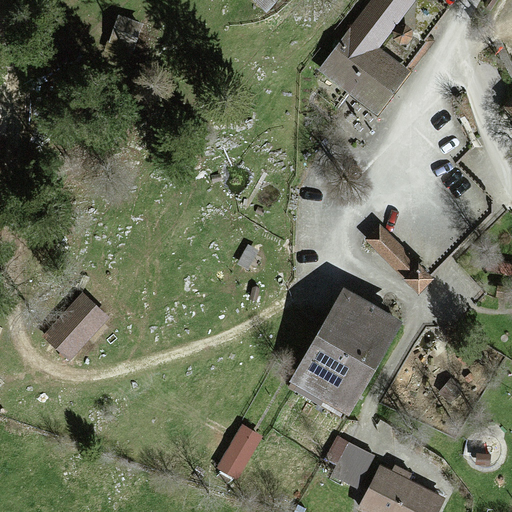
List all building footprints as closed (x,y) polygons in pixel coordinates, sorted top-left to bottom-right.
[(257,0),(266,8),(273,0),(257,0)] [(376,0),(309,88),(333,106),(348,87),(376,108),(404,72),(402,71),(416,52),(417,54),(427,41),(423,38),(445,9),(432,0),(376,0)] [(140,26),(119,19),(112,40),(133,47),(140,26)] [(377,225),(364,239),(418,290),(431,276),(377,225)] [(105,316),(83,295),(45,336),(68,357),(105,316)] [(390,323),(347,298),(301,376),(297,373),(289,387),(341,417),(350,403),(345,400),(390,323)] [(218,467),(237,478),(259,438),(241,427),(218,467)] [(359,508),(367,511),(434,511),(442,498),(407,480),(410,473),(394,465),(390,472),(381,467),(359,508)]
